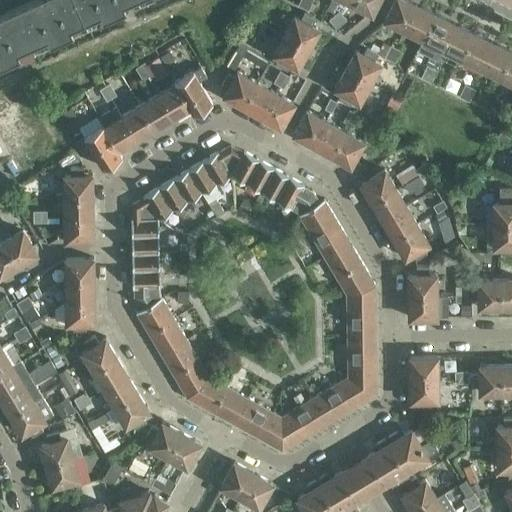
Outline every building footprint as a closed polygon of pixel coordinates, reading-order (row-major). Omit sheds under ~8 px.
[(125,2),(129,0),(30,0),(15,7),(16,11),(3,17),(1,13),(0,13),(0,65),(22,56),(19,50),(32,44),(34,43),(46,38),(49,43),(74,32),(72,26),(99,14),(102,19),(127,8),(125,2)] [(310,4),(302,0),(300,0),(298,5),(308,9),(310,4)] [(372,12),(377,0),(353,0),(353,3),(372,12)] [(405,29),(417,4),(407,0),(394,0),(385,19),(405,29)] [(424,38),(436,14),(417,4),(405,29),(424,38)] [(345,18),(341,13),(338,10),(334,14),(341,22),(345,18)] [(317,34),(319,29),(320,29),(312,25),(316,18),(304,12),(301,18),(295,16),(285,35),(308,48),(316,33),(317,34)] [(341,22),(334,14),(329,18),(336,26),(341,22)] [(442,47),(454,23),(436,14),(424,38),(442,47)] [(461,57),(473,32),(454,23),(442,47),(461,57)] [(477,72),(480,66),(492,42),(473,32),(461,57),(458,63),(477,72)] [(301,61),(308,48),(285,35),(275,53),(280,56),(276,63),(287,69),(291,63),(299,67),(302,62),(301,61)] [(499,75),(511,51),(492,42),(480,66),(499,75)] [(269,59),(241,44),(228,66),(235,70),(243,56),(264,68),(269,59)] [(369,81),(380,62),(374,59),(378,52),(367,46),(363,53),(356,49),(353,54),(354,55),(346,68),(369,81)] [(400,50),(395,48),(391,46),(388,51),(397,56),(400,50)] [(395,61),(397,56),(388,51),(385,57),(395,61)] [(511,51),(499,75),(511,81),(511,51)] [(138,72),(147,67),(144,62),(135,67),(138,72)] [(212,101),(200,81),(207,76),(201,66),(174,82),(175,83),(189,106),(193,113),(212,101)] [(150,72),(147,67),(138,72),(142,78),(150,72)] [(436,71),(432,69),(427,67),(424,72),(434,77),(436,71)] [(359,100),(369,81),(346,68),(338,82),(337,82),(335,87),(342,91),(339,98),(350,104),(353,97),(359,100)] [(244,105),(257,81),(238,71),(235,76),(228,73),(222,84),(228,87),(224,95),(229,98),(230,97),(244,105)] [(431,82),(434,77),(424,72),(422,77),(431,82)] [(288,79),(283,76),(279,74),(276,79),(285,84),(288,79)] [(283,88),(285,84),(276,79),(273,83),(283,88)] [(262,115),(275,92),(257,81),(244,105),(262,115)] [(102,94),(111,88),(108,83),(99,89),(102,94)] [(189,106),(175,83),(158,94),(171,116),(189,106)] [(16,85),(0,95),(0,134),(25,176),(59,156),(16,85)] [(474,90),(469,87),(465,85),(462,91),(471,95),(474,90)] [(114,94),(111,88),(102,94),(106,99),(114,94)] [(469,101),(471,95),(462,91),(459,96),(469,101)] [(281,126),(294,102),(275,92),(262,115),(281,126)] [(171,116),(158,94),(140,105),(153,127),(171,116)] [(330,113),(335,103),(330,101),(325,110),(330,113)] [(153,127),(140,105),(122,115),(135,138),(153,127)] [(313,143),(326,120),(307,109),(294,133),(313,143)] [(358,116),(351,112),(349,111),(346,116),(356,121),(358,116)] [(135,138),(122,115),(105,126),(118,148),(135,138)] [(353,126),(356,121),(346,116),(344,121),(353,126)] [(332,154),(344,130),(326,120),(313,143),(332,154)] [(122,155),(118,148),(105,126),(104,124),(77,140),(83,150),(91,146),(103,167),(122,155)] [(350,165),(363,141),(344,130),(332,154),(345,161),(344,162),(350,165)] [(508,144),(511,138),(502,134),(499,140),(508,144)] [(231,174),(231,144),(219,152),(218,151),(188,169),(202,191),(231,174)] [(247,182),(260,159),(244,150),(243,151),(231,144),(231,174),(247,182)] [(277,199),(289,176),(260,159),(247,182),(277,199)] [(431,172),(426,163),(422,166),(427,175),(431,172)] [(92,196),(92,180),(93,180),(93,174),(84,174),(84,166),(71,167),(71,174),(65,174),(65,196),(92,196)] [(427,175),(422,166),(417,168),(422,177),(427,175)] [(202,191),(188,169),(159,186),(173,209),(202,191)] [(395,188),(384,169),(361,183),(364,189),(365,188),(373,201),(395,188)] [(319,201),(313,190),(304,185),(305,184),(289,176),(277,199),(297,211),(300,214),(319,201)] [(173,209),(159,186),(144,195),(145,196),(133,204),(158,218),(173,209)] [(511,186),(499,187),(500,202),(494,202),(494,224),(511,223),(511,186)] [(406,206),(395,188),(373,201),(384,219),(406,206)] [(92,217),(92,196),(65,196),(65,217),(92,217)] [(324,198),(319,201),(300,214),(324,255),(349,240),(324,198)] [(444,206),(440,200),(433,205),(436,211),(444,206)] [(158,235),(158,218),(133,204),(133,218),(132,218),(132,236),(158,235)] [(416,223),(406,206),(384,219),(394,237),(416,223)] [(92,232),(92,217),(65,217),(66,239),(94,238),(94,232),(92,232)] [(428,243),(416,223),(394,237),(402,251),(401,252),(404,257),(412,252),(416,259),(427,252),(423,246),(428,243)] [(511,223),(494,224),(494,245),(500,245),(500,253),(511,252),(511,223)] [(37,253),(32,245),(23,229),(4,241),(18,264),(32,255),(32,256),(37,253)] [(159,287),(159,252),(158,235),(132,236),(133,287),(159,287)] [(376,284),(349,240),(324,255),(347,293),(376,284)] [(18,264),(4,241),(0,243),(0,275),(0,276),(5,273),(5,272),(18,264)] [(93,279),(93,264),(94,264),(94,257),(66,258),(66,279),(93,279)] [(436,295),(436,273),(430,273),(429,265),(416,265),(417,273),(408,273),(408,279),(409,279),(409,295),(436,295)] [(511,268),(500,269),(500,278),(501,305),(511,305),(511,268)] [(501,305),(500,278),(478,279),(479,285),(471,285),(471,298),(479,298),(479,307),(485,307),(485,305),(501,305)] [(94,300),(93,279),(66,279),(57,285),(57,304),(64,300),(67,300),(94,300)] [(377,337),(376,284),(347,293),(348,337),(377,337)] [(141,308),(162,297),(159,293),(159,287),(133,287),(134,287),(134,297),(141,308)] [(31,301),(26,292),(15,298),(21,307),(31,301)] [(447,294),(436,295),(409,295),(409,317),(436,316),(448,316),(447,294)] [(162,297),(141,308),(136,311),(161,353),(186,338),(162,297)] [(94,316),(94,300),(67,300),(67,322),(73,322),(73,330),(86,329),(86,322),(95,322),(95,316),(94,316)] [(38,313),(31,301),(21,307),(23,311),(28,319),(38,313)] [(6,319),(16,312),(13,307),(3,313),(6,319)] [(30,335),(25,326),(20,329),(25,338),(30,335)] [(25,338),(20,329),(14,332),(19,341),(25,338)] [(116,356),(108,342),(109,341),(106,336),(99,341),(95,334),(83,341),(88,348),(83,351),(93,369),(116,356)] [(378,392),(377,337),(348,337),(348,376),(378,392)] [(187,397),(208,375),(186,338),(161,353),(187,397)] [(0,371),(21,359),(10,341),(1,346),(0,346),(0,371)] [(437,377),(437,355),(410,356),(411,377),(437,377)] [(127,374),(116,356),(93,369),(104,388),(127,374)] [(0,395),(23,382),(32,377),(21,359),(0,371),(0,395)] [(47,362),(46,362),(41,365),(46,374),(52,371),(47,362)] [(502,391),(501,364),(486,365),(486,363),(480,363),(480,372),(472,372),(472,385),(480,385),(480,391),(502,391)] [(511,364),(501,364),(502,391),(511,391),(511,364)] [(46,374),(41,365),(36,368),(41,377),(46,374)] [(138,391),(127,374),(104,388),(115,405),(138,391)] [(248,397),(208,375),(187,397),(234,423),(248,397)] [(378,392),(348,376),(315,396),(330,421),(378,392)] [(438,399),(437,377),(411,377),(411,399),(438,399)] [(33,400),(23,382),(0,395),(0,396),(11,414),(33,400)] [(150,410),(147,405),(146,405),(138,391),(115,405),(126,424),(131,421),(135,428),(146,421),(143,414),(150,410)] [(86,393),(81,396),(86,405),(91,402),(86,393)] [(86,405),(81,396),(76,399),(81,408),(86,405)] [(282,450),(330,421),(315,396),(282,416),(282,450)] [(282,416),(267,408),(248,397),(234,423),(282,450),(282,416)] [(45,419),(33,400),(11,414),(19,428),(18,428),(21,433),(28,429),(32,435),(43,429),(39,422),(45,419)] [(112,420),(120,416),(113,405),(89,419),(106,449),(123,439),(112,420)] [(511,445),(511,416),(503,417),(503,424),(498,424),(498,446),(511,445)] [(168,455),(182,432),(168,424),(168,423),(163,420),(159,428),(152,424),(146,435),(152,439),(149,445),(168,455)] [(438,449),(431,438),(421,444),(411,428),(404,433),(402,428),(387,437),(406,469),(427,456),(427,455),(438,449)] [(73,457),(67,436),(61,437),(59,430),(46,434),(48,441),(40,443),(42,449),(43,449),(47,464),(73,457)] [(187,466),(200,442),(182,432),(168,455),(187,466)] [(411,478),(406,469),(387,437),(372,446),(375,450),(351,465),(335,474),(332,470),(317,479),(336,511),(354,500),(367,492),(388,479),(394,489),(405,482),(411,478)] [(511,445),(498,446),(498,468),(508,468),(508,478),(511,476),(511,445)] [(79,478),(73,457),(47,464),(51,479),(50,480),(52,485),(60,483),(62,490),(75,486),(73,479),(79,478)] [(241,495),(254,472),(235,461),(221,484),(241,495)] [(115,483),(123,468),(114,463),(107,478),(115,483)] [(259,506),(272,483),(272,482),(254,472),(241,495),(259,506)] [(436,497),(425,479),(420,482),(416,475),(411,478),(405,482),(409,488),(401,493),(404,498),(405,497),(413,511),(436,497)] [(165,483),(156,477),(153,482),(162,488),(165,483)] [(333,511),(336,511),(317,479),(302,488),(305,492),(298,496),(307,511),(333,511)] [(161,511),(168,501),(155,494),(150,495),(149,491),(120,499),(122,505),(114,507),(115,511),(161,511)] [(480,502),(475,493),(470,496),(475,505),(480,502)] [(475,505),(470,496),(465,499),(470,508),(475,505)] [(444,511),(436,497),(413,511),(414,511),(444,511)] [(356,511),(360,510),(354,500),(336,511),(356,511)] [(115,511),(114,507),(106,509),(104,503),(83,509),(83,511),(115,511)]
